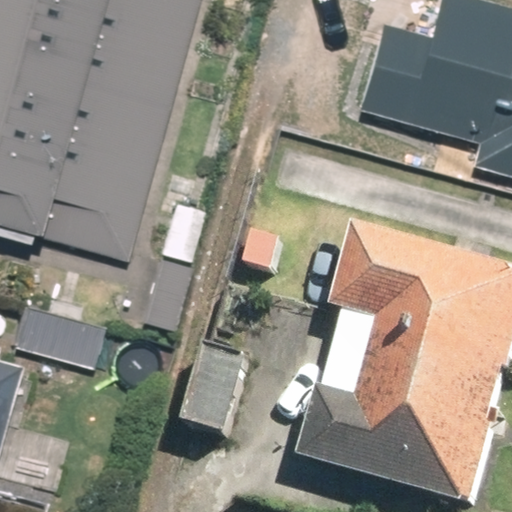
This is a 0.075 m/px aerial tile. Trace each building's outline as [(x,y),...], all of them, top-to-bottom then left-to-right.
[(198,0),(0,0),(0,223),(126,258),(198,0)] [(365,0),(355,38),(374,43),(356,110),(474,141),(468,166),(511,177),(511,7),(482,0),(365,0)] [(156,259),(190,267),(204,210),(170,202),(156,259)] [(384,326),(350,316),(308,460),(481,509),(511,399),(511,270),(408,241),(384,326)] [(194,270),(157,259),(140,320),(177,331),(194,270)] [(105,329),(23,307),(12,347),(93,370),(105,329)] [(257,365),(214,352),(192,426),(235,439),(257,365)] [(17,364),(0,359),(0,477),(9,480),(36,380),(14,375),(17,364)]
